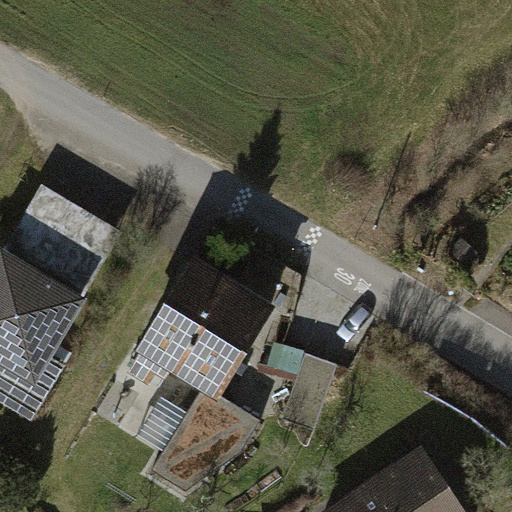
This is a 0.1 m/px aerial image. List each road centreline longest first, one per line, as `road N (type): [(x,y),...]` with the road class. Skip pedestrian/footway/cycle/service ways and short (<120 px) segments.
road 1 (residential): [(0,64),(511,365)]
road 2 (track): [(213,192),(55,440),(47,468),(66,511)]
